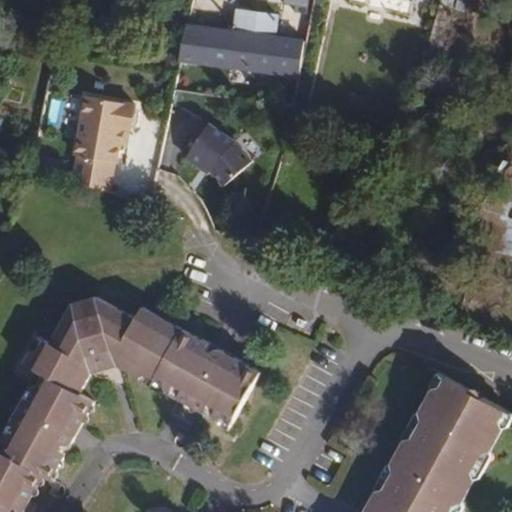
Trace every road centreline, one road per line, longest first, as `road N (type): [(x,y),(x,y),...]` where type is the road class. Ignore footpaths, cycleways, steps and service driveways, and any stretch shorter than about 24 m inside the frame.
road 1 (residential): [(64,511),(92,460),(133,444),(156,448),(239,496),(269,493),(289,477),(377,325)]
road 2 (residential): [(204,265),(377,325)]
road 3 (residential): [(377,325),(511,372)]
